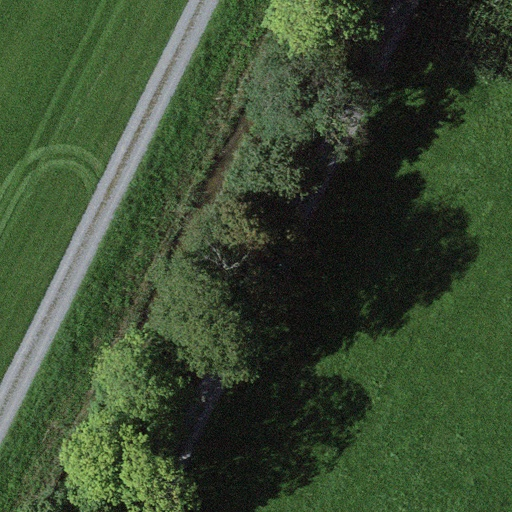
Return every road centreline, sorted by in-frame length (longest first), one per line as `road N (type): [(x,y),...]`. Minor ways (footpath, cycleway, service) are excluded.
road 1 (track): [(409,0),(149,511)]
road 2 (track): [(0,422),(210,0)]
